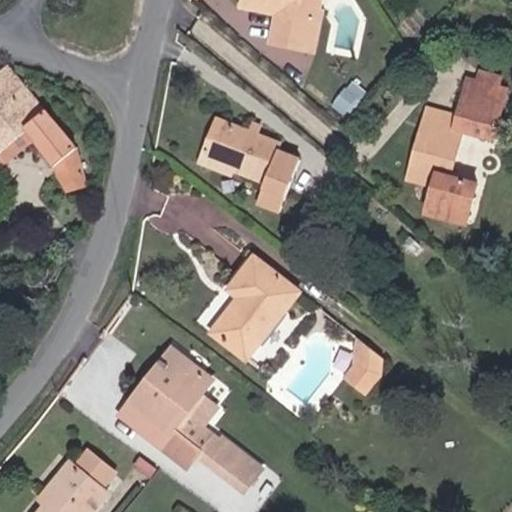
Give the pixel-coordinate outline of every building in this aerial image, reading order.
[(300,42),(301,21),(303,7),(303,0),(257,0),(256,17),(246,17),(245,36),(280,40),(278,68),(322,70),(324,43),(300,42)] [(248,0),(246,17),(256,17),(257,0),(248,0)] [(324,43),(326,8),(303,7),(301,21),(300,42),(324,43)] [(0,85),(0,125),(26,104),(4,81),(0,85)] [(72,163),(62,148),(26,104),(0,125),(0,166),(23,145),(54,178),(63,199),(84,198),(72,163)] [(438,248),(474,253),(479,217),(452,214),(462,160),(495,164),(501,109),(464,105),(459,144),(443,142),(440,166),(424,164),(415,214),(443,219),(438,248)] [(356,130),(367,118),(357,110),(347,122),(356,130)] [(424,164),(440,166),(443,142),(429,140),(424,164)] [(260,221),(285,225),(298,173),(273,166),(273,162),(202,143),(194,175),(266,193),(260,221)] [(218,347),(252,375),(301,314),(256,279),(235,305),(247,316),(218,347)] [(200,320),(210,329),(237,299),(227,291),(200,320)] [(369,398),(386,376),(386,367),(385,356),(371,344),(344,380),(369,398)] [(386,367),(386,376),(395,364),(385,356),(386,367)] [(178,452),(170,445),(213,395),(172,362),(162,375),(173,383),(153,407),(143,398),(130,412),(151,431),(142,441),(168,463),(178,452)] [(143,398),(153,407),(173,383),(162,375),(143,398)] [(120,423),(142,441),(151,431),(130,412),(120,423)] [(99,491),(110,477),(86,455),(74,470),(99,491)] [(92,511),(105,496),(99,491),(74,470),(69,465),(43,496),(54,508),(50,511),(92,511)] [(39,511),(50,511),(54,508),(43,496),(33,506),(39,511)]
